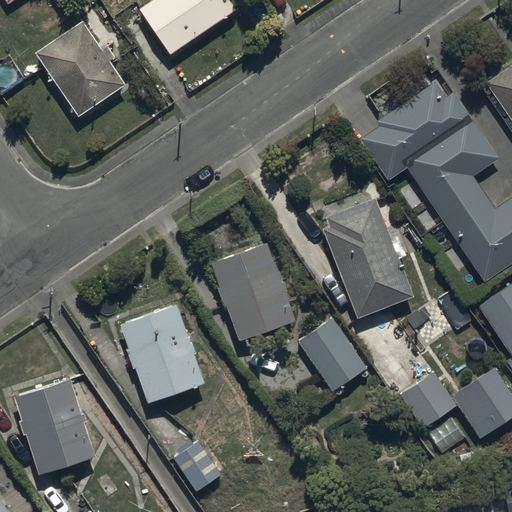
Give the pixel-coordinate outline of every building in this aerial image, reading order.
[(147,0),(141,4),(172,49),(238,3),(236,0),(147,0)] [(82,16),(36,47),(81,111),(128,78),(112,56),(116,54),(108,42),(102,46),(82,16)] [(511,59),(485,77),(511,118),(511,59)] [(383,123),(362,136),(390,177),(409,164),(485,276),(511,257),(511,192),(496,203),(483,183),(501,171),(495,161),(501,156),(455,87),(447,93),(436,77),(378,117),(383,123)] [(359,314),(414,291),(402,261),(411,257),(396,223),(389,226),(375,192),(327,213),(331,222),(322,226),(359,314)] [(269,237),(213,258),(241,335),(298,314),(269,237)] [(511,279),(478,301),(511,352),(511,279)] [(178,299),(123,319),(131,344),(127,345),(134,364),(138,363),(150,398),(206,378),(197,351),(199,351),(195,340),(192,341),(178,299)] [(332,314),(299,339),(335,387),(368,362),(332,314)] [(452,392),(458,401),(481,434),(511,413),(511,386),(495,362),(452,392)] [(458,401),(452,392),(435,367),(400,391),(423,425),(458,401)] [(71,374),(16,392),(41,469),(97,451),(71,374)] [(173,453),(196,487),(221,470),(197,435),(173,453)] [(0,511),(15,511),(0,489),(0,511)]
